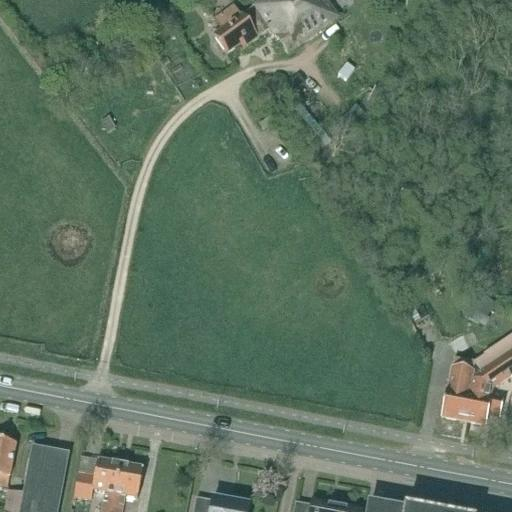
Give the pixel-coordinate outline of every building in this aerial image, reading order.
[(269,0),(255,10),(256,11),(271,32),(289,57),(339,21),(324,0),(269,0)] [(223,33),(213,40),(227,59),(240,49),(243,53),(262,40),(261,39),(271,32),(256,11),(246,18),(245,17),(242,20),(234,8),(215,22),(223,33)] [(390,96),(376,89),(368,104),(382,112),(390,96)] [(476,295),(469,310),(487,319),(489,315),(486,313),(491,303),(476,295)] [(448,392),(442,420),(463,425),(471,387),(472,387),(473,381),(474,380),(511,354),(511,340),(474,365),(472,375),(453,371),(448,393),(448,392)] [(471,387),(463,425),(485,429),(487,418),(499,421),(502,404),(491,401),(493,391),(511,378),(511,354),(474,380),(473,381),(472,387),(471,387)] [(0,444),(0,488),(8,490),(18,448),(0,444)] [(12,491),(7,511),(58,511),(70,458),(34,450),(24,494),(12,491)] [(111,511),(121,467),(97,462),(93,478),(79,475),(74,500),(91,504),(93,493),(110,497),(109,504),(104,503),(101,511),(111,511)] [(145,472),(121,467),(111,511),(123,511),(124,508),(120,507),(122,499),(139,503),(145,472)] [(312,501),(310,511),(365,511),(366,511),(312,501)] [(248,511),(249,510),(213,502),(211,511),(248,511)]
